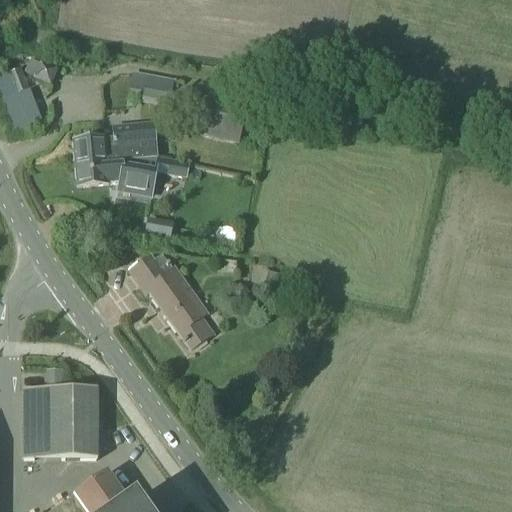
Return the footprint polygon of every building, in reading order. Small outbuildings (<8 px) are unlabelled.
[(20,74),(7,79),(15,100),(27,95),(20,74)] [(174,85),(145,79),(140,106),(169,112),(174,85)] [(248,109),(205,98),(198,126),(241,136),(248,109)] [(104,146),(104,144),(72,146),(74,168),(116,165),(137,164),(157,167),(157,165),(169,167),(169,169),(187,172),(188,169),(155,163),(152,130),(112,133),(113,145),(104,146)] [(76,192),(95,190),(108,189),(118,187),(118,192),(151,198),(157,167),(137,164),(116,165),(74,168),(76,192)] [(187,172),(169,169),(166,180),(185,184),(187,172)] [(172,226),(147,221),(143,240),(168,245),(172,226)] [(149,297),(179,338),(195,326),(184,310),(193,303),(173,275),(172,275),(161,259),(153,265),(150,262),(128,277),(145,300),(149,297)] [(280,279),(260,275),(257,289),(277,293),(280,279)] [(46,376),(46,391),(61,391),(61,376),(46,376)] [(96,464),(96,395),(22,395),(22,464),(96,464)] [(137,511),(133,505),(128,509),(106,478),(58,511),(137,511)]
